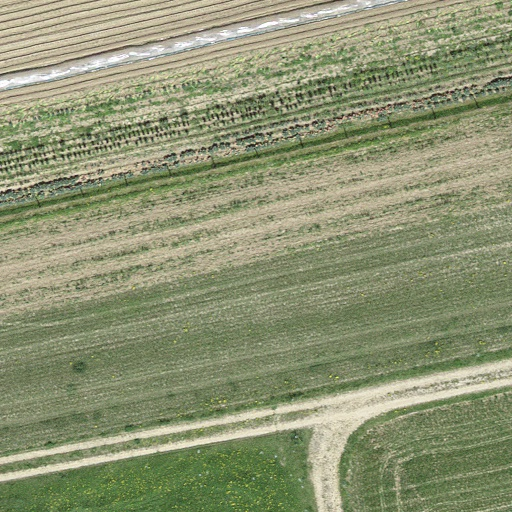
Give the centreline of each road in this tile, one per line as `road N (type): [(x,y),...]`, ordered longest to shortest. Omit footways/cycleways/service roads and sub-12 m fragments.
road 1 (track): [(0,474),(511,371)]
road 2 (track): [(357,402),(326,445),(331,511)]
